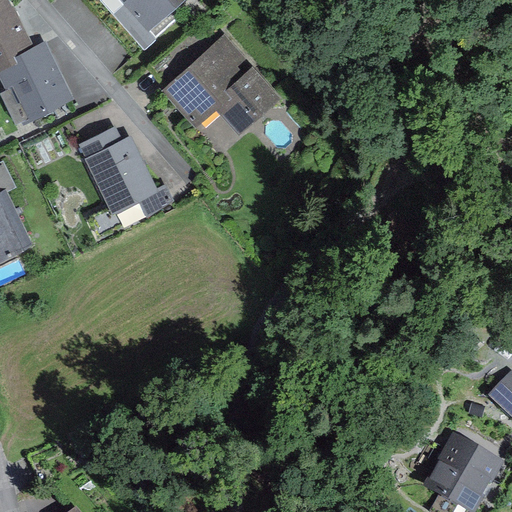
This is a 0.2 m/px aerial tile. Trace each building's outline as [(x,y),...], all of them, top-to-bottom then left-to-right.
[(14,56),(34,46),(15,5),(12,7),(9,0),(0,0),(0,70),(17,62),(14,56)] [(98,0),(110,13),(125,0),(98,0)] [(125,0),(110,13),(142,49),(176,18),(170,11),(182,0),(125,0)] [(237,135),(280,97),(223,33),(163,87),(197,125),(214,110),(237,135)] [(0,70),(0,77),(6,89),(0,91),(0,94),(14,123),(21,120),(22,124),(74,99),(46,40),(34,46),(14,56),(17,62),(0,70)] [(172,193),(166,182),(158,186),(130,134),(122,138),(115,124),(78,144),(110,206),(90,216),(100,235),(128,220),(131,225),(171,204),(166,195),(172,193)] [(16,187),(2,159),(0,160),(0,260),(35,243),(9,191),(16,187)] [(511,419),(511,372),(511,373),(489,398),(511,419)] [(458,511),(476,511),(504,461),(453,434),(422,492),(458,511)]
